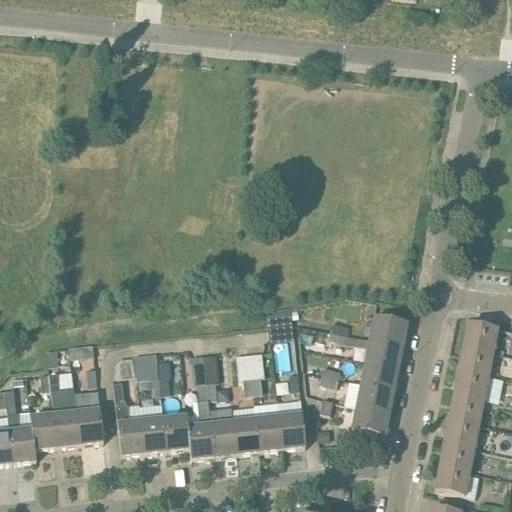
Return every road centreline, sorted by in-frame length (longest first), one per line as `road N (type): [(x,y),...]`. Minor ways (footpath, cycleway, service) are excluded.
road 1 (residential): [(480,67),(0,16)]
road 2 (residential): [(117,507),(100,365),(108,355),(261,341)]
road 3 (residential): [(117,507),(203,499),(239,483),(365,471),(400,479)]
road 4 (unclassified): [(442,300),(480,67)]
road 5 (residential): [(400,479),(442,300)]
